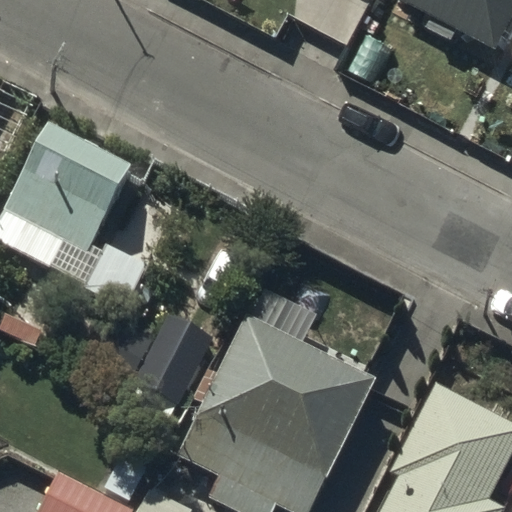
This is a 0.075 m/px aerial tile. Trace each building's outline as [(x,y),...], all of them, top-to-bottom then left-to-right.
[(511,0),(400,0),(397,8),(506,59),(511,46),(511,0)] [(133,178),(50,137),(4,229),(0,226),(0,250),(53,277),(65,251),(91,264),(133,178)] [(145,274),(106,255),(86,298),(125,316),(131,303),(147,311),(153,297),(138,290),(145,274)] [(216,351),(169,325),(160,341),(144,332),(129,358),(148,369),(126,407),(170,432),(216,351)] [(316,511),(374,394),(247,332),(181,469),(220,488),(210,508),(218,511),(316,511)] [(488,511),(511,466),(511,433),(436,395),(391,483),(398,491),(387,511),(488,511)] [(114,511),(60,485),(46,511),(114,511)] [(171,511),(151,501),(145,511),(171,511)]
